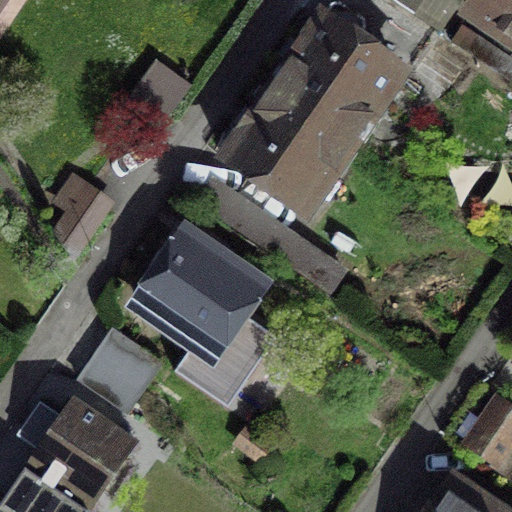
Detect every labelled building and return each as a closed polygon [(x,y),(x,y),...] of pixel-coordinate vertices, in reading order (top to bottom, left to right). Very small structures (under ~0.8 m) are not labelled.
[(46,0),(0,0),(0,55),(4,59),(46,0)] [(511,0),(490,0),(482,12),(511,31),(511,0)] [(434,77),(353,17),(244,166),(325,225),(434,77)] [(199,100),(157,71),(109,141),(151,170),(199,100)] [(350,266),(220,179),(201,207),(332,294),(350,266)] [(126,215),(79,183),(46,230),(93,262),(126,215)] [(297,299),(199,231),(143,310),(241,378),(297,299)] [(123,335),(88,387),(123,411),(158,359),(123,335)] [(511,403),(505,399),(471,446),(511,475),(511,403)] [(116,511),(155,450),(82,404),(14,511),(116,511)] [(511,511),(511,504),(466,476),(443,511),(511,511)]
